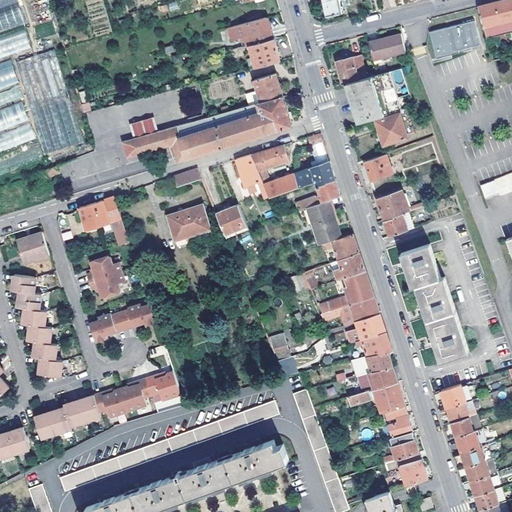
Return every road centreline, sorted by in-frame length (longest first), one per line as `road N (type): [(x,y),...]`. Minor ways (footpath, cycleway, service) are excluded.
road 1 (residential): [(331,120),(457,511)]
road 2 (residential): [(43,210),(331,120)]
road 3 (residential): [(43,210),(91,361),(107,369),(132,352)]
road 4 (residential): [(305,40),(461,0)]
